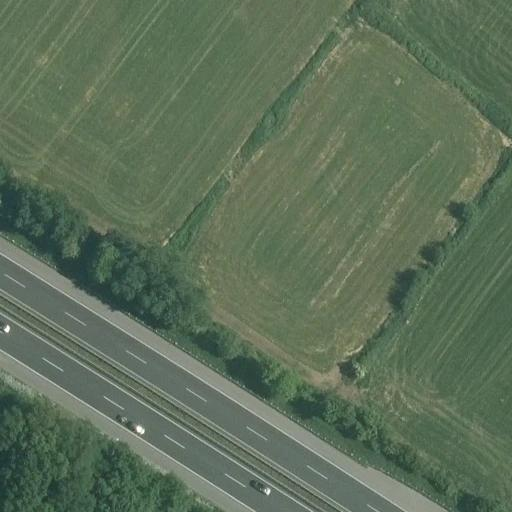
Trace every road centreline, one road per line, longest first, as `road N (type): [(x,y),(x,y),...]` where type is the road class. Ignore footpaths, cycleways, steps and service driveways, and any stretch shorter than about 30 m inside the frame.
road 1 (motorway): [(385,511),(0,267)]
road 2 (motorway): [(0,333),(265,511)]
